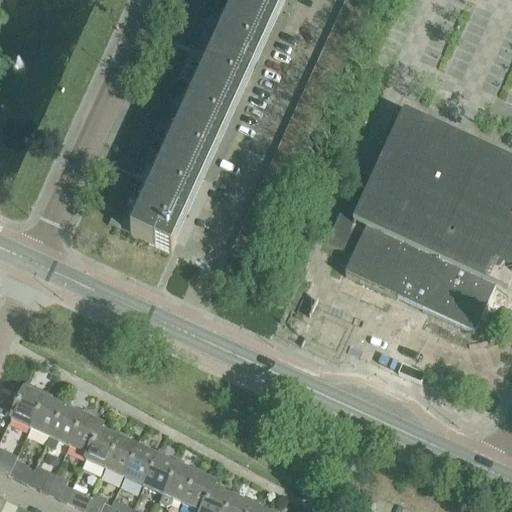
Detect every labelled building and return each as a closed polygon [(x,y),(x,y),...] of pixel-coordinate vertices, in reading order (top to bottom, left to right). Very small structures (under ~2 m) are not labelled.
[(170,241),(280,0),(238,0),(130,238),(170,256),(175,243),(170,241)] [(374,1),(372,0),(346,0),(346,1),(369,12),(374,1)] [(369,12),(346,1),(341,12),(365,22),(369,12)] [(360,33),(365,22),(341,12),(336,22),(360,33)] [(360,33),(336,22),(331,33),(355,44),(360,33)] [(350,55),(355,44),(331,33),(326,44),(350,55)] [(350,55),(326,44),(321,55),(345,65),(350,55)] [(345,65),(321,55),(316,65),(340,76),(345,65)] [(335,87),(340,76),(316,65),(312,76),(335,87)] [(335,87),(312,76),(307,87),(330,97),(335,87)] [(330,97),(307,87),(302,97),(325,108),(330,97)] [(325,108),(302,97),(297,108),(320,119),(325,108)] [(316,130),(320,119),(297,108),(292,119),(316,130)] [(311,140),(316,130),(292,119),(287,130),(311,140)] [(511,326),(511,163),(401,119),(357,228),(366,232),(346,281),(478,334),(486,316),(511,326)] [(311,140),(287,130),(282,140),(306,151),(311,140)] [(306,151),(282,140),(277,151),(301,162),(306,151)] [(301,162),(277,151),(272,162),(296,172),(301,162)] [(291,183),(296,172),(272,162),(267,172),(291,183)] [(291,183),(267,172),(263,183),(286,194),(291,183)] [(281,205),(286,194),(263,183),(258,194),(281,205)] [(281,205),(258,194),(253,205),(276,215),(281,205)] [(276,215),(253,205),(248,215),(271,226),(276,215)] [(267,237),(271,226),(248,215),(243,226),(267,237)] [(124,235),(128,226),(118,221),(114,230),(124,235)] [(267,237),(243,226),(238,237),(262,247),(267,237)] [(262,247),(238,237),(233,247),(257,258),(262,247)] [(257,258),(233,247),(228,258),(252,269),(257,258)] [(230,283),(236,273),(225,267),(223,266),(218,277),(230,283)] [(30,432),(43,403),(42,402),(45,396),(25,387),(21,395),(22,395),(21,397),(10,423),(30,432)] [(49,441),(62,411),(61,410),(49,404),(51,399),(45,396),(42,402),(43,403),(30,432),(49,441)] [(68,450),(81,420),(80,419),(68,414),(71,408),(64,405),(61,410),(62,411),(49,441),(50,441),(46,450),(54,454),(58,446),(68,450)] [(85,464),(102,428),(99,427),(99,428),(87,422),(89,416),(83,414),(80,419),(81,420),(68,450),(86,458),(83,464),(85,464)] [(105,473),(118,443),(116,443),(104,437),(107,430),(102,428),(85,464),(105,473)] [(124,482),(137,452),(135,451),(123,445),(126,440),(119,437),(116,443),(118,443),(105,473),(124,482)] [(157,461),(153,459),(141,454),(144,448),(138,445),(135,451),(137,452),(124,482),(143,491),(157,461)] [(0,476),(9,480),(15,466),(17,462),(18,460),(0,452),(0,476)] [(162,500),(176,470),(174,469),(161,463),(164,457),(156,454),(153,459),(157,461),(143,491),(162,500)] [(28,489),(34,475),(27,472),(28,470),(23,468),(25,466),(17,462),(15,466),(9,480),(28,489)] [(195,478),(193,478),(180,472),(183,466),(176,463),(174,469),(176,470),(162,500),(163,500),(159,508),(166,511),(170,509),(172,504),(181,508),(195,478)] [(48,498),(54,483),(56,479),(36,470),(34,475),(28,489),(48,498)] [(203,511),(215,487),(213,486),(213,487),(200,481),(203,475),(196,471),(193,478),(195,478),(181,508),(189,511),(203,511)] [(67,507),(73,492),(54,483),(48,498),(67,507)] [(227,511),(232,502),(230,501),(218,495),(220,489),(215,487),(203,511),(227,511)] [(78,511),(87,511),(92,502),(85,498),(85,497),(73,492),(67,507),(78,511)] [(250,511),(251,510),(248,509),(237,504),(240,498),(233,495),(230,501),(232,502),(227,511),(250,511)] [(110,511),(111,509),(105,506),(107,502),(95,496),(92,502),(87,511),(110,511)] [(0,511),(17,511),(18,511),(0,502),(0,511)]
